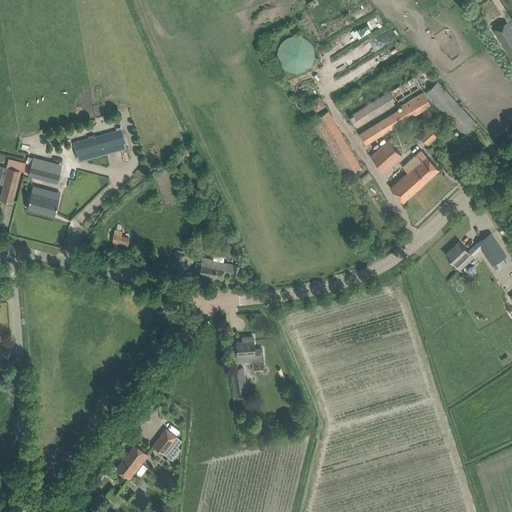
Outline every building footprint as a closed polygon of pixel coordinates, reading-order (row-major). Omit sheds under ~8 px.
[(356,38),(385,24),(381,16),(352,30),(356,38)] [(493,29),(511,58),(511,57),(511,30),(506,20),(493,29)] [(359,44),(364,55),(391,44),(387,33),(359,44)] [(277,56),(280,64),(284,69),(290,72),(297,72),(303,71),(308,67),(312,63),(313,59),(314,56),(314,53),(313,49),(312,45),(309,41),(305,38),(301,36),(298,35),(292,35),(289,36),(283,39),(280,43),(277,48),(277,56)] [(425,92),(457,127),(464,134),(476,123),(437,81),(425,92)] [(395,98),(412,93),(409,83),(392,88),(395,98)] [(390,91),(349,116),(355,127),(396,102),(390,91)] [(401,106),(403,107),(359,134),(365,144),(431,105),(423,92),(401,106)] [(310,102),(315,111),(325,106),(319,96),(310,102)] [(347,175),(362,166),(328,109),(313,118),(347,175)] [(428,112),(421,116),(424,121),(430,117),(428,112)] [(428,145),(437,137),(432,131),(423,139),(428,145)] [(75,149),(78,160),(126,147),(123,136),(75,149)] [(370,156),(383,171),(401,155),(388,140),(370,156)] [(402,167),(407,172),(390,188),(403,202),(439,169),(421,150),(402,167)] [(28,175),(57,183),(61,171),(31,164),(28,175)] [(0,199),(12,202),(20,170),(9,167),(0,199)] [(31,191),(27,208),(38,211),(38,209),(55,214),(59,198),(51,196),(52,193),(51,191),(44,190),(42,191),(42,194),(31,191)] [(111,242),(128,245),(129,236),(124,235),(125,231),(114,229),(113,233),(111,242)] [(505,259),(500,252),(503,251),(491,233),(477,242),(468,251),(459,241),(445,254),(460,269),(473,257),(481,249),(492,265),(496,263),(500,269),(507,265),(504,260),(505,259)] [(219,247),(228,260),(237,254),(228,241),(219,247)] [(182,270),(185,253),(175,251),(172,269),(182,270)] [(194,274),(222,279),(223,272),(231,274),(231,275),(240,276),(242,265),(233,264),(223,262),(224,257),(214,255),(213,259),(202,257),(201,263),(197,262),(194,274)] [(238,362),(244,362),(245,363),(251,362),(252,361),(263,360),(262,348),(254,349),(253,336),(242,337),(242,341),(236,341),(238,362)] [(507,356),(501,360),(504,364),(510,360),(507,356)] [(235,396),(247,395),(243,366),(231,368),(235,396)] [(153,445),(166,455),(179,438),(166,428),(153,445)] [(117,469),(124,475),(129,478),(148,454),(135,444),(117,469)]
